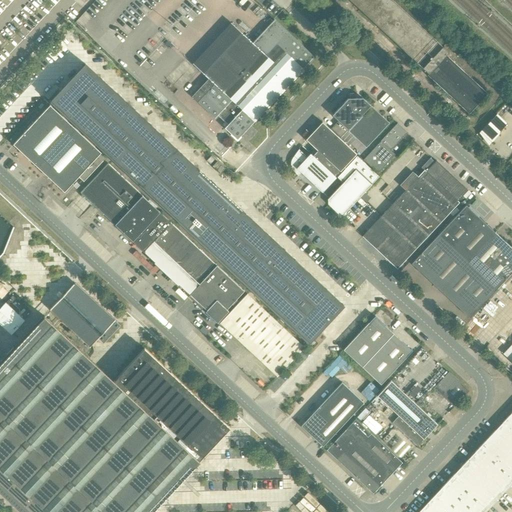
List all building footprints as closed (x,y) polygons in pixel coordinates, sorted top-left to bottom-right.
[(428,74),(429,74),(469,112),(469,113),(487,94),(486,94),(445,56),(446,55),(445,55),(448,52),(392,0),(349,0),(428,73),(428,74)] [(209,79),(192,97),(215,118),(218,114),(224,119),(229,124),(225,128),(237,139),(255,120),(256,121),(304,70),(303,69),(314,57),(274,19),(253,43),(233,24),(232,25),(233,25),(196,66),(195,65),(195,66),(209,79)] [(50,102),(108,156),(135,182),(224,265),(308,343),(343,305),(85,64),(50,102)] [(340,138),(347,130),(370,105),(362,98),(355,98),(355,95),(353,93),(350,93),(348,95),(348,98),(344,103),(341,103),(339,105),(339,108),(332,115),(336,118),(333,121),(336,123),(331,129),(340,138)] [(13,144),(39,168),(76,129),(50,105),(13,144)] [(347,130),(340,138),(349,146),(356,139),(366,148),(389,123),(371,106),(348,131),(347,130)] [(501,109),(485,126),(494,135),(510,117),(501,109)] [(306,140),(318,151),(313,156),(327,170),(335,177),(356,154),(322,122),(306,140)] [(397,123),(363,160),(378,173),(395,154),(390,150),(407,132),(397,123)] [(76,129),(39,168),(64,192),(79,177),(83,181),(106,157),(76,129)] [(301,173),(314,184),(327,170),(313,156),(310,154),(307,157),(298,149),(293,157),(291,160),(290,163),(291,166),(291,169),(295,173),(298,176),(301,173)] [(328,199),(326,201),(326,203),(328,204),(328,205),(341,217),(379,177),(357,156),(344,170),(350,175),(328,199)] [(387,210),(362,236),(397,269),(459,202),(458,201),(468,190),(436,160),(426,171),(424,170),(404,192),(398,186),(381,204),(387,210)] [(225,168),(224,168),(217,161),(212,166),(220,173),(225,168)] [(133,241),(141,249),(168,220),(160,212),(108,163),(80,193),(133,241)] [(327,170),(314,184),(322,192),(336,178),(335,177),(327,170)] [(466,205),(438,234),(467,261),(494,232),(466,205)] [(168,220),(141,249),(155,262),(156,261),(169,272),(167,274),(174,281),(176,279),(180,283),(179,284),(187,292),(214,263),(171,222),(168,220)] [(511,248),(494,232),(467,261),(497,289),(511,272),(511,248)] [(411,263),(440,290),(467,261),(438,234),(411,263)] [(467,261),(440,290),(470,318),(497,289),(467,261)] [(244,291),(224,272),(217,265),(189,294),(206,310),(205,312),(217,323),(229,311),(227,309),(244,291)] [(90,346),(97,338),(114,320),(74,283),(50,309),(67,325),(70,328),(81,338),(78,341),(82,344),(84,341),(90,346)] [(220,323),(249,350),(276,321),(247,294),(220,323)] [(0,306),(0,323),(11,334),(25,319),(24,319),(30,312),(13,295),(6,302),(5,301),(0,306)] [(151,511),(158,505),(157,504),(171,490),(192,468),(191,468),(207,451),(208,451),(224,434),(230,428),(229,427),(224,423),(224,422),(144,348),(144,349),(113,381),(93,362),(96,358),(91,353),(88,357),(69,340),(70,328),(67,325),(63,334),(44,316),(37,324),(36,323),(29,330),(30,331),(21,341),(20,340),(0,361),(0,487),(8,495),(22,509),(25,511),(151,511)] [(343,350),(362,367),(393,333),(375,316),(343,350)] [(120,325),(114,320),(97,338),(103,343),(120,325)] [(276,321),(249,350),(277,376),(304,347),(276,321)] [(393,333),(362,367),(381,384),(412,351),(393,333)] [(391,381),(377,396),(398,416),(392,423),(417,446),(437,424),(417,405),(448,372),(422,347),(391,381)] [(433,388),(454,407),(469,391),(448,372),(433,388)] [(342,382),(307,419),(329,440),(363,403),(342,382)] [(329,440),(307,419),(301,426),(322,446),(329,440)] [(511,424),(505,419),(481,444),(499,461),(511,447),(511,424)] [(367,436),(352,422),(326,450),(373,493),(402,462),(371,433),(367,436)] [(481,444),(464,463),(482,479),(499,461),(481,444)] [(511,447),(499,461),(511,472),(511,447)] [(511,472),(499,461),(482,479),(500,496),(511,483),(511,472)] [(464,463),(447,481),(465,497),(482,479),(464,463)] [(482,479),(465,497),(480,511),(484,511),(500,496),(482,479)] [(447,481),(434,495),(451,511),(465,497),(447,481)] [(451,511),(434,495),(427,503),(436,511),(451,511)] [(480,511),(465,497),(451,511),(480,511)] [(436,511),(427,503),(420,510),(422,511),(436,511)]
